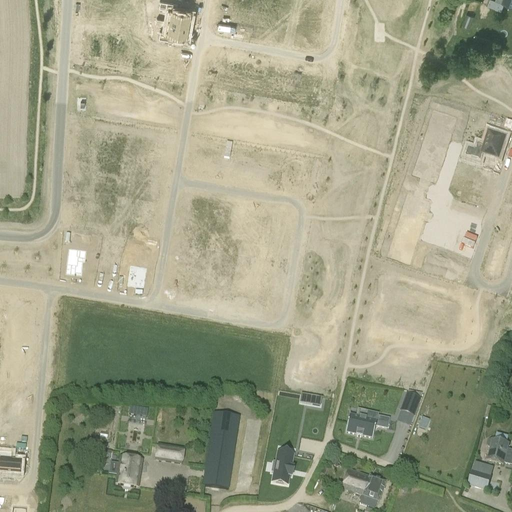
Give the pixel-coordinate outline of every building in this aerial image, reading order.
[(188,24),(190,12),(180,10),(176,9),(177,4),(159,0),(158,8),(165,9),(163,20),(188,24)] [(313,0),(295,0),(295,4),(301,5),(299,17),(323,21),(325,9),(318,7),(316,7),(317,1),(313,0)] [(83,5),(82,19),(98,20),(97,26),(111,27),(111,20),(107,20),(107,7),(83,5)] [(291,28),(290,34),(311,38),(312,32),(314,32),(321,33),(323,21),(299,17),(297,29),(291,28)] [(186,36),(188,24),(163,20),(161,31),(159,31),(158,39),(170,41),(172,34),(181,35),(186,36)] [(158,59),(182,63),(184,50),(169,48),(170,41),(158,39),(157,39),(156,46),(160,47),(158,59)] [(210,57),(207,75),(216,76),(215,83),(222,84),(226,62),(219,61),(220,59),(210,57)] [(151,71),(150,78),(163,81),(164,74),(180,77),(182,63),(158,59),(156,72),(151,71)] [(230,67),(229,77),(244,80),(248,61),(238,59),(236,68),(230,67)] [(248,61),(244,80),(260,83),(262,72),(256,71),(258,63),(248,61)] [(267,73),(264,88),(270,89),(279,91),(281,82),(283,83),(284,76),(282,75),(283,69),(274,68),(273,74),(267,73)] [(290,76),(287,91),(299,93),(299,98),(306,99),(306,97),(309,79),(303,78),(304,72),(295,70),(294,76),(290,76)] [(309,79),(306,97),(313,99),(314,92),(315,92),(315,91),(323,93),(323,94),(323,93),(326,76),(327,75),(326,75),(326,76),(318,74),(318,73),(317,73),(317,74),(317,78),(309,77),(309,79)] [(433,115),(431,123),(451,130),(453,121),(433,115)] [(451,130),(431,123),(428,132),(448,138),(451,130)] [(448,138),(428,132),(425,140),(445,147),(448,138)] [(482,154),(498,160),(505,138),(488,133),(484,147),(478,145),(476,152),(468,149),(466,156),(480,161),(482,154)] [(210,152),(207,171),(213,172),(212,174),(221,175),(222,170),(228,171),(231,156),(225,155),(218,153),(220,141),(213,140),(210,152)] [(445,147),(425,140),(422,149),(442,155),(445,147)] [(442,155),(422,149),(419,157),(440,164),(442,155)] [(232,151),(229,169),(236,170),(235,174),(243,175),(245,161),(249,162),(250,155),(232,151)] [(440,164),(419,157),(417,166),(437,172),(440,164)] [(275,163),(271,183),(275,183),(275,185),(283,187),(285,180),(290,181),(294,160),(284,159),(283,165),(275,163)] [(294,160),(290,181),(297,182),(295,188),(307,190),(311,169),(301,167),(302,162),(294,160)] [(489,185),(488,185),(490,178),(491,178),(492,177),(488,176),(490,169),(464,161),(462,168),(466,169),(463,178),(489,186),(489,185)] [(73,169),(72,181),(94,182),(94,176),(98,176),(99,165),(88,165),(87,170),(73,169)] [(437,172),(417,166),(414,174),(434,181),(437,172)] [(94,182),(72,181),(71,193),(86,194),(85,200),(96,200),(97,190),(93,189),(94,182)] [(408,196),(405,205),(425,212),(428,203),(408,196)] [(128,198),(127,206),(131,207),(129,219),(152,223),(155,210),(149,209),(143,208),(144,201),(128,198)] [(405,205),(402,214),(422,220),(425,212),(405,205)] [(70,208),(69,224),(79,225),(79,227),(80,227),(80,226),(86,227),(87,228),(87,225),(93,226),(94,218),(98,218),(98,210),(70,208)] [(229,223),(227,236),(251,240),(256,214),(239,211),(237,222),(236,221),(236,224),(229,223)] [(402,214),(399,222),(420,229),(422,220),(402,214)] [(263,222),(260,240),(269,242),(269,238),(283,240),(285,231),(287,231),(289,220),(287,219),(287,217),(273,215),(271,224),(263,222)] [(123,230),(121,238),(137,240),(138,233),(144,234),(150,235),(152,223),(129,219),(127,230),(123,230)] [(399,222),(397,231),(417,237),(420,229),(399,222)] [(397,231),(394,239),(414,246),(417,237),(397,231)] [(414,246),(394,239),(391,248),(411,254),(414,246)] [(94,248),(90,271),(98,272),(98,271),(100,271),(100,273),(99,280),(111,282),(115,260),(106,258),(107,250),(94,248)] [(411,254),(391,248),(388,256),(408,263),(411,254)] [(81,277),(83,263),(85,263),(86,251),(68,249),(65,275),(81,277)] [(130,266),(127,286),(143,289),(146,268),(130,266)] [(227,303),(231,281),(218,279),(219,275),(212,274),(209,286),(216,287),(213,301),(227,303)] [(231,281),(227,303),(241,305),(243,292),(249,293),(251,278),(240,276),(239,283),(231,281)] [(4,342),(2,361),(28,364),(29,351),(17,350),(18,343),(4,342)] [(2,361),(0,381),(12,382),(14,382),(15,375),(27,377),(28,364),(2,361)] [(0,380),(0,387),(2,388),(1,400),(26,402),(27,389),(11,388),(12,382),(0,381),(0,380)] [(413,417),(419,400),(406,395),(400,412),(413,417)] [(314,398),(312,406),(319,407),(321,399),(314,398)] [(0,412),(0,419),(8,421),(9,414),(24,416),(26,402),(1,400),(0,413),(0,412)] [(129,415),(146,418),(147,410),(130,408),(129,415)] [(203,487),(227,490),(238,417),(214,414),(203,487)] [(389,421),(377,419),(377,416),(367,414),(366,421),(349,417),(345,435),(356,437),(356,438),(361,439),(372,441),(375,428),(386,431),(389,421)] [(509,445),(492,441),(487,462),(503,466),(504,464),(511,466),(511,451),(507,450),(509,445)] [(106,445),(96,444),(94,457),(104,458),(106,445)] [(183,451),(157,447),(155,461),(181,465),(183,451)] [(10,462),(11,455),(0,453),(0,474),(19,476),(20,463),(10,462)] [(274,474),(272,483),(287,486),(289,477),(291,477),(292,469),(290,468),(292,457),(278,454),(276,464),(273,463),(271,473),(274,474)] [(340,464),(336,457),(329,460),(332,467),(335,466),(336,469),(339,468),(337,465),(340,464)] [(142,461),(120,458),(116,485),(137,489),(139,478),(138,478),(139,472),(140,472),(142,461)] [(484,476),(487,467),(475,464),(469,486),(486,491),(490,478),(484,476)] [(348,471),(342,490),(362,497),(359,505),(374,510),(377,502),(378,503),(385,483),(369,477),(369,478),(348,471)] [(399,491),(406,494),(409,486),(402,483),(399,491)]
